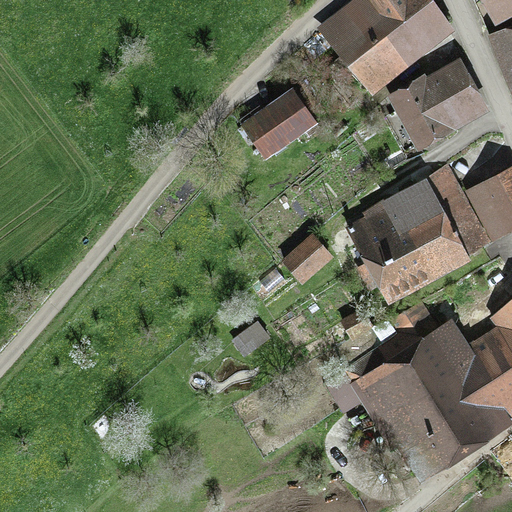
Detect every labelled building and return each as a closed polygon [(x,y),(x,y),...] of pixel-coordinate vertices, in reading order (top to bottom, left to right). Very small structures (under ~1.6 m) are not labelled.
[(420,44),(449,23),(432,0),(355,0),(346,7),(322,28),(344,54),(339,58),(343,64),(348,59),(371,86),(420,44)] [(511,0),(487,0),(498,18),(511,10),(511,0)] [(511,26),(496,33),(511,74),(511,26)] [(420,144),(483,109),(456,60),(393,96),(420,144)] [(264,156),(315,120),(294,89),(242,125),(264,156)] [(380,284),(387,297),(467,254),(487,241),(445,166),(426,179),(425,178),(391,203),(387,197),(363,212),(366,217),(348,228),(368,263),(359,268),(371,290),(380,284)] [(491,236),(511,224),(511,167),(483,183),(487,190),(471,199),(491,236)] [(312,236),(284,261),(301,280),(329,255),(312,236)] [(511,298),(492,317),(499,329),(511,350),(511,298)] [(500,417),(438,329),(420,302),(388,320),(397,332),(344,368),(346,372),(328,384),(342,405),(361,393),(366,402),(347,413),(355,424),(373,412),(393,443),(403,437),(422,467),(430,462),(435,470),(473,444),(469,437),(500,417)] [(371,324),(363,309),(346,318),(353,333),(371,324)] [(500,417),(511,408),(511,350),(499,329),(468,349),(450,321),(438,329),(500,417)] [(233,340),(244,354),(268,336),(258,322),(233,340)]
